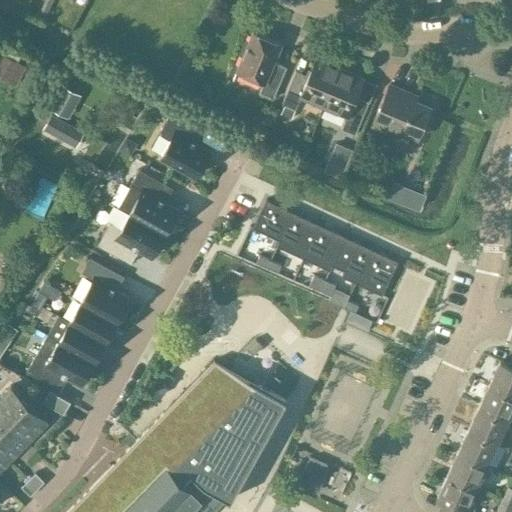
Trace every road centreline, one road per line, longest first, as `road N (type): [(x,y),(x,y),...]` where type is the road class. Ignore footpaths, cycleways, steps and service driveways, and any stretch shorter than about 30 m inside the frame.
road 1 (residential): [(30,511),(65,479),(231,172)]
road 2 (residential): [(511,32),(393,38),(290,0)]
road 3 (residential): [(389,511),(480,316)]
road 4 (residential): [(480,316),(511,134)]
